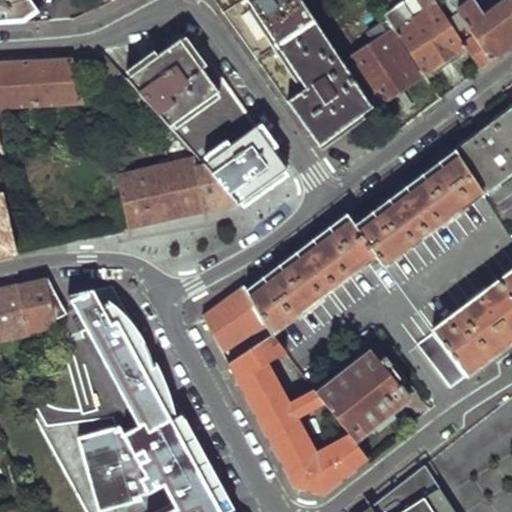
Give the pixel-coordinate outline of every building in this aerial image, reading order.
[(0,0),(0,24),(23,23),(37,14),(28,0),(0,0)] [(296,0),(218,0),(319,148),(373,109),(296,0)] [(391,35),(421,78),(449,61),(463,52),(453,37),(444,25),(427,0),(403,0),(402,1),(415,22),(410,26),(399,8),(380,20),(383,24),(391,35)] [(448,0),(442,3),(453,20),(444,25),(453,37),(463,30),(488,65),(509,50),(489,17),(479,23),(462,0),(448,0)] [(511,47),(511,0),(505,0),(508,3),(489,17),(509,50),(511,47)] [(417,80),(388,38),(391,35),(383,24),(363,38),(370,48),(347,64),(376,106),(404,89),(417,80)] [(478,73),(488,65),(463,30),(453,37),(463,52),(478,73)] [(201,47),(183,38),(140,67),(125,78),(149,105),(181,143),(201,167),(235,207),(287,168),(201,47)] [(84,64),(97,88),(123,75),(104,53),(84,64)] [(79,103),(69,59),(25,62),(37,105),(79,103)] [(25,62),(0,63),(0,106),(37,105),(25,62)] [(485,194),(487,196),(511,177),(511,103),(463,143),(455,149),(485,194)] [(138,113),(171,151),(181,143),(149,105),(138,113)] [(43,131),(46,143),(63,139),(60,129),(43,131)] [(269,333),(271,336),(375,258),(385,271),(485,194),(455,149),(431,168),(352,227),(343,217),(292,256),(245,291),(259,319),(263,326),(269,333)] [(192,164),(111,182),(125,230),(203,214),(193,169),(192,164)] [(203,214),(235,207),(201,167),(193,169),(203,214)] [(0,259),(16,256),(3,197),(0,198),(0,259)] [(423,345),(454,391),(494,359),(511,344),(511,276),(492,292),(488,288),(469,302),(472,308),(423,345)] [(19,284),(30,332),(58,325),(56,318),(54,309),(51,297),(47,278),(19,284)] [(166,511),(229,511),(228,509),(234,506),(113,283),(89,288),(79,291),(81,293),(71,298),(139,424),(123,433),(120,424),(77,435),(96,509),(139,499),(138,494),(146,492),(147,493),(162,484),(175,507),(166,511)] [(0,339),(30,332),(19,284),(0,288),(0,339)] [(202,316),(221,351),(257,326),(259,329),(263,326),(259,319),(245,291),(243,285),(223,299),(202,316)] [(63,304),(51,297),(54,309),(63,304)] [(63,304),(54,309),(56,318),(67,312),(63,304)] [(324,402),(290,427),(280,412),(293,402),(295,406),(304,400),(302,396),(313,388),(312,386),(271,336),(269,333),(227,363),(246,401),(260,423),(293,481),(322,488),(328,485),(328,487),(340,479),(369,457),(356,442),(324,402)] [(371,350),(317,393),(324,402),(356,442),(409,398),(407,395),(409,394),(402,384),(405,381),(390,362),(384,366),(371,350)] [(0,470),(11,468),(0,429),(0,470)] [(457,511),(426,464),(417,471),(420,476),(395,492),(394,489),(371,506),(374,511),(457,511)] [(420,476),(417,471),(394,489),(395,492),(420,476)]
